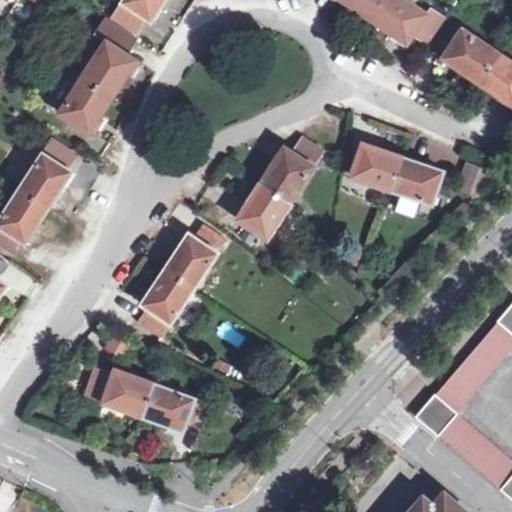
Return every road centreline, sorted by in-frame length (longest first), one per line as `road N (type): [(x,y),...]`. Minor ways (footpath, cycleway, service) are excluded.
road 1 (residential): [(329,84),(323,53),(292,26),(267,19),(224,28),(179,69),(151,143),(142,198)]
road 2 (residential): [(0,418),(142,198)]
road 3 (residential): [(142,198),(182,166),(283,117),(329,84)]
road 4 (primary): [(359,397),(511,239)]
road 5 (residential): [(359,397),(493,511)]
road 6 (residential): [(329,84),(363,87),(485,141)]
road 7 (primary): [(267,511),(359,397)]
road 8 (residential): [(0,443),(119,500)]
